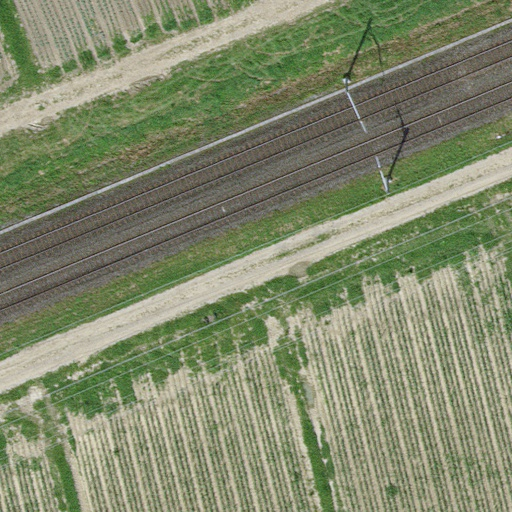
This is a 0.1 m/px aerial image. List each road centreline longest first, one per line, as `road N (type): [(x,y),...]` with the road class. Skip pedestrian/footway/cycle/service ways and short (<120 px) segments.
road 1 (track): [(511,164),(0,380)]
road 2 (track): [(0,142),(347,0)]
